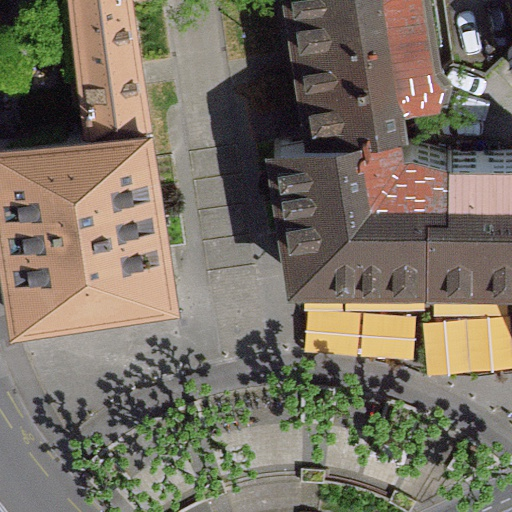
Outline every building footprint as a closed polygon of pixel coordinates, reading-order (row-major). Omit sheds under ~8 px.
[(78,0),(92,129),(148,124),(130,0),(78,0)] [(295,0),(316,133),(402,122),(398,96),(440,90),(447,70),(436,57),(427,0),(295,0)] [(298,274),(431,276),(432,201),(451,201),(453,149),(415,139),(406,139),(402,122),(316,133),(277,139),(298,274)] [(0,139),(0,196),(16,316),(174,294),(148,124),(92,129),(0,139)] [(511,150),(453,149),(451,201),(432,201),(431,276),(511,277),(511,150)]
